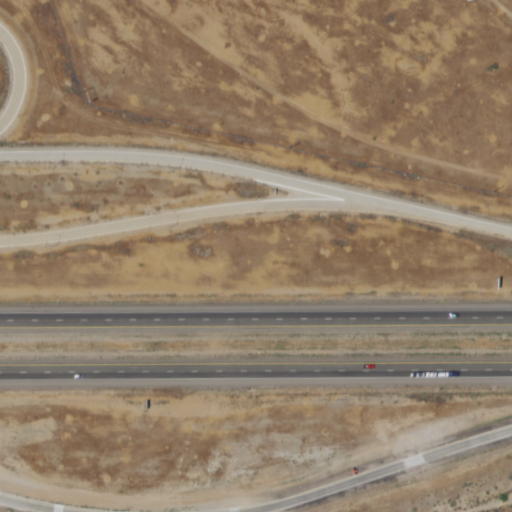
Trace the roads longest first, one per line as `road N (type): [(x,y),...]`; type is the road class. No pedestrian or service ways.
road 1 (motorway): [(511,314),(0,316)]
road 2 (motorway): [(0,367),(511,367)]
road 3 (motorway): [(257,511),(511,431)]
road 4 (motorway): [(511,230),(381,201)]
